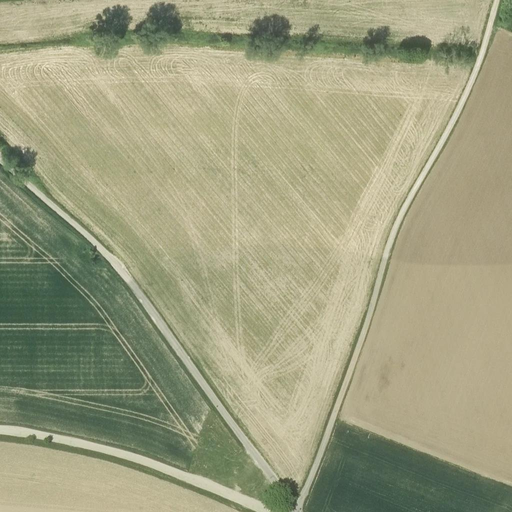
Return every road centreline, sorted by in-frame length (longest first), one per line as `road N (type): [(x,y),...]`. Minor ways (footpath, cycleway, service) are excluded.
road 1 (unclassified): [(294,511),(394,229),(465,95),(497,0)]
road 2 (unclassified): [(292,511),(131,283),(0,158)]
road 3 (track): [(269,511),(135,458),(0,430)]
